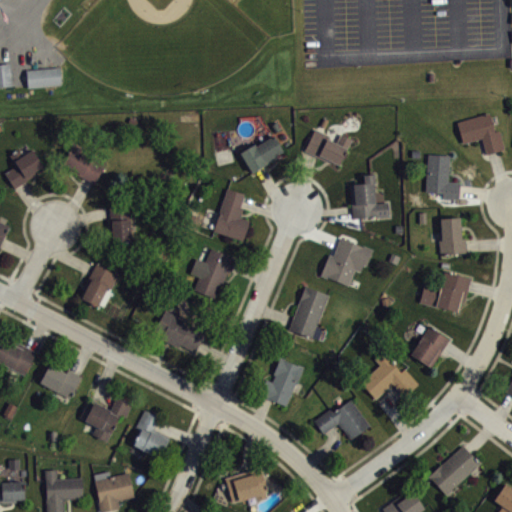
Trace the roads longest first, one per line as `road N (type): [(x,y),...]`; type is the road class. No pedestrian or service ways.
road 1 (residential): [(169,511),(299,211)]
road 2 (residential): [(333,502),(420,440),(460,399),(496,337),(511,280)]
road 3 (residential): [(0,292),(218,408)]
road 4 (residential): [(339,511),(281,444),(218,408)]
